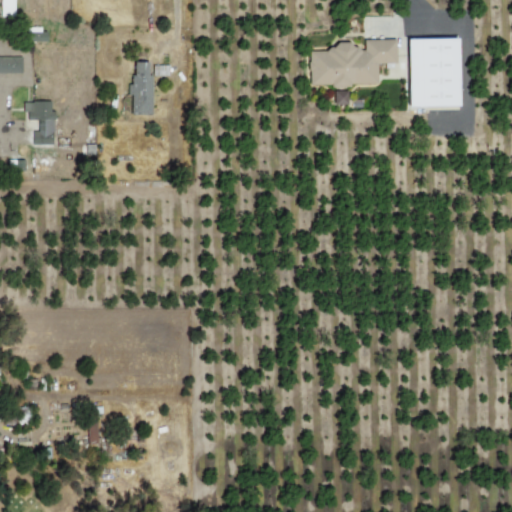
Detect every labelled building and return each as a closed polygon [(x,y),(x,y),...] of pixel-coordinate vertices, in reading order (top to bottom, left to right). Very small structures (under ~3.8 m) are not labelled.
[(12,0),(0,0),(0,16),(13,16),(12,0)] [(44,41),(45,32),(26,32),(26,41),(44,41)] [(405,39),(406,107),(457,106),(455,38),(405,39)] [(306,86),(375,85),(375,64),(394,63),(394,39),(362,40),(362,47),(306,47),(306,86)] [(0,56),(0,73),(20,73),(19,56),(0,56)] [(129,115),(150,115),(150,75),(145,75),(146,62),(130,62),(129,94),(129,115)] [(166,66),(153,66),(153,76),(167,75),(166,66)] [(345,91),(332,91),(332,104),(345,103),(345,91)] [(51,145),(52,111),(48,111),(48,102),(22,102),(21,112),(26,112),(26,120),(36,121),(36,131),(31,131),(31,145),(51,145)] [(95,443),(95,417),(85,417),(86,443),(95,443)]
